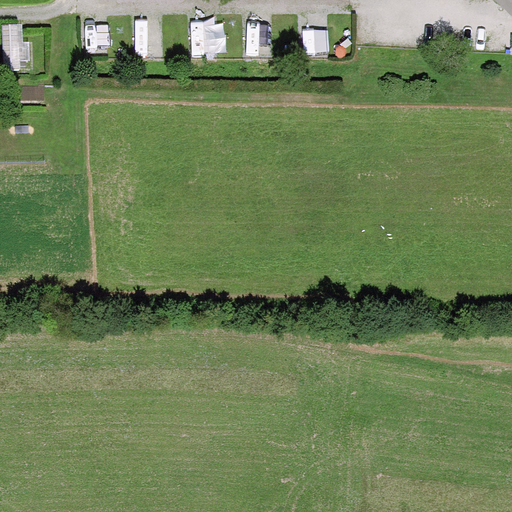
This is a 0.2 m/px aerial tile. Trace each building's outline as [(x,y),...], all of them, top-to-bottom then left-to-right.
[(138,23),(140,58),(170,56),(169,21),(138,23)] [(195,52),(223,53),(223,21),(195,21),(195,52)] [(30,27),(7,28),(10,76),(32,75),(30,27)] [(113,57),(113,34),(91,33),(90,57),(113,57)] [(251,34),(252,60),(279,60),(279,33),(251,34)] [(306,34),(306,63),(326,63),(326,51),(343,51),(343,34),(306,34)]
